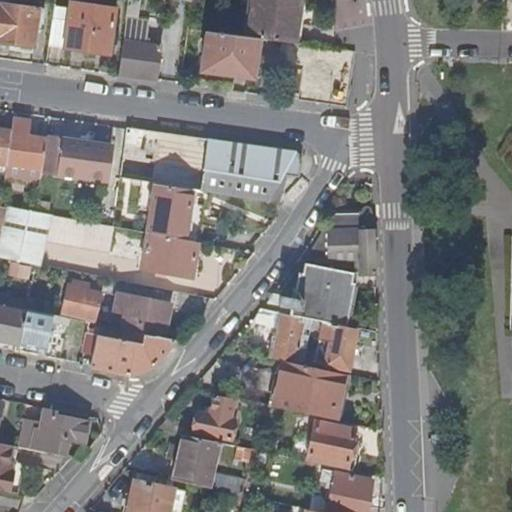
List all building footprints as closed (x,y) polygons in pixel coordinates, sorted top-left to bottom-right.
[(12,0),(11,6),(0,4),(0,42),(33,47),(37,20),(39,9),(39,6),(34,5),(34,8),(27,8),(28,0),(12,0)] [(296,43),(301,0),(251,0),(246,37),(285,42),(296,43)] [(307,0),(301,0),(296,43),(302,44),(307,0)] [(69,21),(52,19),(49,46),(109,55),(115,10),(71,4),(69,21)] [(253,79),(258,40),(208,34),(202,72),(253,79)] [(161,47),(123,42),(118,76),(156,81),(161,47)] [(12,119),(11,132),(6,164),(42,168),(42,171),(58,174),(63,139),(46,136),(45,139),(28,137),(30,122),(12,119)] [(302,161),(295,152),(126,128),(123,147),(119,178),(269,202),(284,177),(300,178),(302,161)] [(0,130),(0,164),(6,165),(6,164),(11,132),(0,130)] [(107,180),(111,145),(63,139),(58,174),(107,180)] [(42,168),(6,164),(6,165),(5,178),(40,183),(42,171),(42,168)] [(147,232),(149,233),(185,240),(192,191),(154,185),(147,232)] [(36,212),(49,214),(51,202),(38,200),(36,212)] [(0,257),(35,264),(38,265),(52,214),(49,214),(36,212),(10,207),(0,246),(0,257)] [(359,272),(375,276),(373,229),(363,230),(362,212),(331,213),(331,215),(328,215),(329,261),(316,259),(315,264),(359,272)] [(114,227),(53,216),(49,239),(110,251),(114,227)] [(190,278),(198,242),(185,240),(149,233),(142,269),(190,278)] [(359,274),(359,272),(315,264),(303,262),(301,273),(298,272),(293,298),(279,296),(277,306),(291,308),(291,316),(347,327),(355,284),(353,273),(359,274)] [(59,312),(94,319),(100,294),(84,291),(85,289),(71,285),(69,292),(64,291),(59,312)] [(123,329),(162,338),(169,303),(118,292),(114,310),(124,311),(120,329),(123,329)] [(279,296),(272,295),(264,304),(277,306),(279,296)] [(0,339),(18,344),(26,311),(26,309),(27,302),(0,296),(0,339)] [(18,344),(43,349),(48,324),(55,326),(58,316),(26,309),(26,311),(18,344)] [(348,368),(356,329),(347,327),(291,316),(281,314),(273,359),(283,361),(294,363),(299,334),(319,337),(315,362),(348,368)] [(152,366),(174,340),(162,338),(123,329),(121,339),(87,332),(83,352),(93,354),(90,367),(128,375),(152,366)] [(336,420),(347,375),(294,364),(294,363),(283,361),(273,406),(274,406),(336,420)] [(230,419),(234,401),(214,397),(210,415),(198,413),(194,431),(231,439),(235,420),(230,419)] [(54,415),(55,410),(42,407),(39,423),(22,419),(17,446),(45,451),(48,436),(58,438),(83,443),(87,421),(54,415)] [(306,462),(346,470),(355,430),(315,421),(306,462)] [(221,443),(183,435),(174,480),(227,491),(242,495),(245,480),(214,473),(221,443)] [(45,451),(54,453),(58,438),(48,436),(45,451)] [(11,460),(14,445),(0,442),(0,487),(14,491),(18,471),(14,470),(9,469),(11,460)] [(254,497),(264,453),(252,450),(245,480),(242,495),(254,497)] [(366,511),(372,480),(322,469),(320,479),(329,481),(328,486),(334,487),(328,511),(366,511)] [(174,480),(137,472),(135,480),(172,488),(174,480)] [(134,480),(126,511),(167,511),(173,488),(172,488),(135,480),(134,480)] [(173,488),(167,511),(179,511),(184,490),(173,488)] [(242,495),(227,491),(223,508),(238,511),(242,495)]
